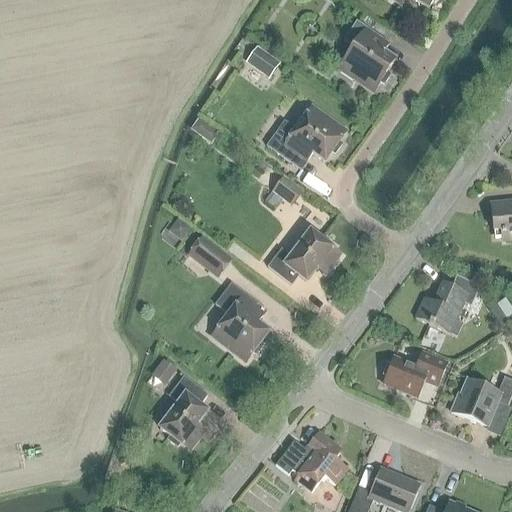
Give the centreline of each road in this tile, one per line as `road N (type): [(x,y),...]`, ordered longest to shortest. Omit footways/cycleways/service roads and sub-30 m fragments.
road 1 (residential): [(465,0),(347,178),(351,211),(404,253)]
road 2 (residential): [(511,473),(496,474),(301,390)]
road 3 (residential): [(404,253),(511,96)]
road 4 (residential): [(301,390),(404,253)]
road 5 (residential): [(203,511),(301,390)]
